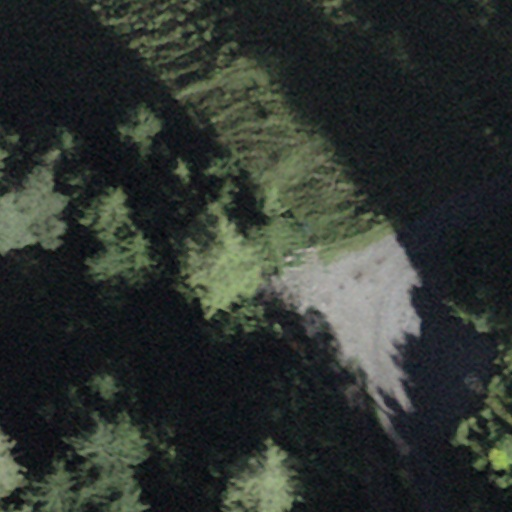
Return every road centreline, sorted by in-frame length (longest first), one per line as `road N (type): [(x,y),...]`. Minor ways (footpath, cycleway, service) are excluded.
road 1 (track): [(442,511),(368,336),(400,251),(457,192),(511,167)]
road 2 (track): [(368,336),(345,394),(377,511)]
